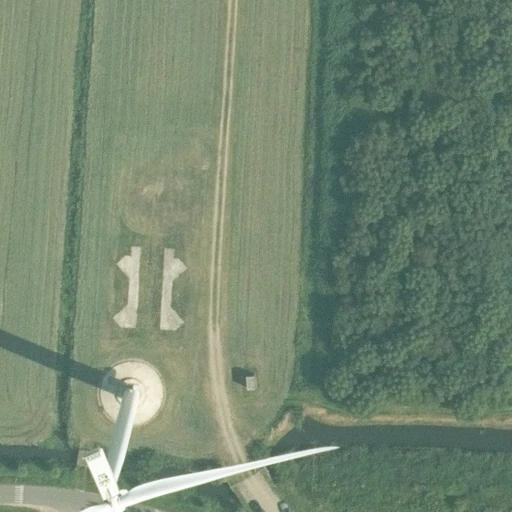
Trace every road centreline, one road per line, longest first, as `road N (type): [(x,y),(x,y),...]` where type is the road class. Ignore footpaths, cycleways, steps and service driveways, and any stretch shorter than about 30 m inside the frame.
road 1 (track): [(234,0),(215,339),(218,409),(248,475)]
road 2 (track): [(230,445),(278,414),(308,407),(475,413),(511,405)]
